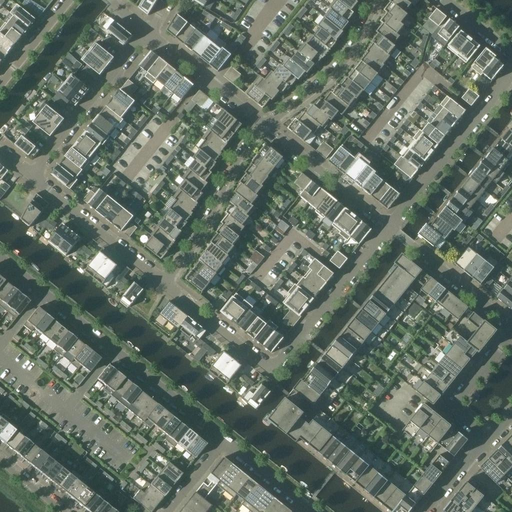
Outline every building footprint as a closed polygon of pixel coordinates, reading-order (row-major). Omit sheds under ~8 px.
[(46,10),(30,0),(25,0),(22,4),(39,18),(46,10)] [(148,16),(157,0),(139,0),(136,6),(148,16)] [(199,4),(191,0),(186,0),(184,3),(195,10),(199,4)] [(249,29),(267,0),(256,0),(241,24),(249,29)] [(299,0),(289,0),(276,15),(284,22),(301,2),(299,0)] [(337,0),(334,0),(328,7),(330,9),(331,9),(348,22),(353,16),(352,15),(354,13),(352,12),(337,0)] [(355,0),(337,0),(352,12),(357,5),(358,3),(355,0)] [(405,0),(387,0),(390,2),(391,1),(404,13),(405,12),(411,4),(410,3),(405,0)] [(387,12),(403,25),(410,16),(405,12),(404,13),(391,1),(390,2),(385,8),(386,8),(384,11),(386,13),(387,12)] [(36,20),(17,4),(10,13),(14,16),(29,28),(36,20)] [(324,17),(325,18),(343,32),(348,26),(347,25),(349,23),(348,22),(331,9),(330,9),(324,17)] [(434,23),(442,13),(437,9),(429,19),(434,23)] [(382,19),(380,22),(382,23),(383,23),(397,34),(404,26),(403,25),(387,12),(386,13),(382,19)] [(434,23),(439,27),(447,17),(442,13),(434,23)] [(176,38),(188,23),(177,15),(167,31),(168,32),(176,38)] [(14,16),(7,24),(22,36),(29,28),(14,16)] [(321,28),(337,42),(342,35),(344,32),(343,32),(325,18),(318,27),(320,29),(321,28)] [(274,31),(282,25),(277,19),(269,25),(274,31)] [(448,43),(460,28),(459,28),(459,27),(451,20),(450,20),(438,35),(448,43)] [(125,45),(133,36),(115,22),(108,31),(125,45)] [(7,24),(5,23),(0,29),(0,32),(15,45),(22,36),(7,24)] [(188,23),(176,38),(184,45),(196,30),(188,23)] [(376,32),(378,33),(393,45),(400,36),(397,34),(383,23),(382,23),(377,29),(378,30),(376,32)] [(196,30),(184,45),(193,52),(205,37),(207,35),(198,28),(196,30)] [(314,37),(331,50),(336,44),(336,43),(337,42),(321,28),(320,29),(314,36),(314,37)] [(468,37),(461,31),(461,32),(461,31),(447,48),(457,56),(471,39),(468,37)] [(15,45),(0,32),(0,46),(9,53),(15,45)] [(390,57),(397,48),(393,45),(378,33),(373,40),(372,42),(373,43),(390,57)] [(108,35),(105,40),(110,44),(114,40),(108,35)] [(323,59),(325,56),(326,57),(331,50),(314,37),(314,36),(312,35),(305,43),(305,44),(323,58),(323,59)] [(213,44),(213,43),(205,37),(193,52),(201,59),(213,44)] [(473,40),(471,39),(457,56),(466,64),(480,47),(479,46),(473,41),(473,40)] [(105,40),(101,44),(107,48),(110,44),(105,40)] [(213,43),(213,44),(201,59),(209,65),(223,49),(215,42),(213,43)] [(95,43),(88,51),(108,67),(115,58),(95,43)] [(305,43),(297,52),(298,52),(315,66),(316,67),(318,64),(318,65),(323,59),(323,58),(305,44),(305,43)] [(383,65),(390,57),(373,43),(368,49),(368,50),(366,52),(367,52),(383,65)] [(0,46),(0,60),(2,62),(9,53),(0,46)] [(232,56),(223,49),(209,65),(218,72),(232,56)] [(481,76),(496,57),(487,50),(486,49),(471,68),(481,76)] [(101,76),(108,67),(88,51),(81,60),(101,76)] [(160,59),(160,58),(152,52),(151,52),(139,66),(148,73),(160,59)] [(310,72),(315,66),(298,52),(292,60),(307,73),(308,74),(310,72)] [(378,75),(379,76),(386,67),(383,65),(367,52),(362,58),(362,59),(360,61),(361,61),(378,75)] [(292,60),(288,57),(281,65),(281,66),(298,79),(298,80),(299,81),(301,79),(302,79),(307,73),(292,60)] [(481,76),(483,74),(492,81),(504,66),(495,59),(496,57),(481,76)] [(168,65),(160,59),(148,73),(145,77),(154,84),(157,80),(156,80),(168,65)] [(77,61),(73,65),(79,69),(82,65),(77,61)] [(356,68),(355,70),(371,83),(378,75),(361,61),(356,67),(356,68)] [(79,69),(73,65),(70,69),(75,74),(79,69)] [(165,87),(177,72),(176,72),(177,72),(169,65),(169,66),(168,65),(156,80),(157,80),(165,87)] [(289,87),(291,88),(292,86),(293,86),(298,80),(298,79),(281,66),(281,65),(274,74),(289,86),(289,87)] [(232,67),(224,77),(228,81),(236,71),(232,67)] [(363,91),(364,92),(371,83),(355,70),(353,72),(353,71),(348,77),(347,78),(364,91),(363,91)] [(233,85),(241,75),(236,71),(228,81),(233,85)] [(185,79),(185,78),(177,72),(165,87),(173,94),(185,79)] [(274,74),(272,72),(265,80),(265,81),(280,93),(282,95),(284,92),(284,93),(289,87),(289,86),(274,74)] [(83,98),(90,89),(72,75),(65,83),(83,98)] [(259,76),(253,84),(271,99),(270,99),(272,101),(274,99),(275,99),(280,93),(265,81),(265,80),(260,76),(259,76)] [(340,86),(357,99),(363,91),(364,91),(347,78),(348,77),(347,77),(346,79),(345,79),(340,85),(340,86)] [(182,101),(194,86),(193,85),(186,79),(185,79),(173,94),(182,101)] [(135,94),(139,89),(128,80),(124,85),(135,94)] [(65,83),(58,92),(76,107),(83,98),(65,83)] [(271,99),(253,84),(245,94),(263,109),(264,108),(270,101),(269,101),(270,99),(271,99)] [(131,99),(135,94),(124,85),(120,90),(121,90),(120,90),(131,99)] [(349,107),(351,109),(358,100),(357,99),(340,86),(340,85),(338,87),(337,87),(332,93),(349,107)] [(480,97),(470,89),(465,94),(475,102),(480,97)] [(129,111),(136,102),(131,99),(120,90),(114,98),(129,111)] [(197,104),(205,94),(200,90),(192,100),(197,104)] [(324,100),(339,112),(338,113),(342,116),(349,107),(332,93),(331,92),(329,94),(324,100)] [(197,104),(201,108),(209,98),(205,94),(197,104)] [(475,102),(465,94),(462,99),(471,107),(475,102)] [(444,108),(459,120),(460,119),(461,117),(465,112),(466,111),(447,96),(440,105),(444,108)] [(114,98),(113,99),(107,106),(107,107),(122,119),(126,114),(129,111),(114,98)] [(324,100),(323,99),(321,101),(320,101),(315,107),(332,120),(331,121),(332,121),(338,113),(339,112),(324,100)] [(184,109),(189,113),(197,104),(192,100),(184,109)] [(61,105),(55,101),(52,105),(57,110),(61,105)] [(58,129),(65,120),(47,105),(40,114),(58,129)] [(315,107),(314,105),(312,108),(311,107),(306,113),(306,114),(323,127),(323,128),(324,129),(331,121),(332,120),(315,107)] [(107,107),(106,107),(100,115),(117,129),(124,120),(122,119),(107,107)] [(453,127),(455,125),(459,120),(444,108),(437,116),(452,128),(453,127)] [(226,112),(218,121),(235,135),(236,133),(237,133),(242,126),(241,126),(242,125),(226,112)] [(312,133),(316,136),(323,128),(323,127),(306,114),(306,113),(305,112),(303,114),(298,120),(297,121),(312,132),(312,133)] [(51,137),(58,129),(40,114),(33,123),(51,137)] [(100,115),(100,116),(100,115),(93,123),(93,124),(110,137),(117,129),(100,115)] [(437,116),(430,125),(445,137),(447,135),(448,134),(452,128),(437,116)] [(289,128),(288,129),(304,142),(312,133),(312,132),(297,121),(298,120),(296,119),(294,121),(288,127),(289,128)] [(235,135),(218,121),(211,130),(211,131),(227,144),(228,143),(228,144),(233,137),(233,136),(235,135)] [(27,122),(24,126),(29,131),(33,126),(27,122)] [(430,125),(428,123),(422,131),(420,130),(439,145),(440,144),(441,142),(445,137),(430,125)] [(101,144),(103,146),(110,137),(93,124),(86,132),(87,132),(86,132),(101,144)] [(20,131),(26,135),(29,131),(24,126),(20,131)] [(132,128),(129,131),(131,133),(135,136),(138,132),(132,128)] [(221,153),(222,153),(227,147),(226,146),(228,144),(227,144),(211,131),(211,130),(210,129),(202,138),(205,141),(206,140),(221,153)] [(439,145),(420,130),(413,138),(432,154),(434,152),(434,151),(439,145)] [(511,132),(509,130),(501,140),(511,148),(511,132)] [(86,132),(81,138),(79,140),(95,152),(101,144),(86,132)] [(33,160),(40,151),(22,136),(15,145),(33,160)] [(430,156),(432,154),(413,138),(413,139),(414,140),(408,148),(425,162),(430,156)] [(79,140),(77,142),(78,143),(73,148),(73,149),(88,161),(95,152),(79,140)] [(222,153),(221,153),(206,140),(205,141),(198,149),(200,150),(215,162),(217,160),(217,161),(221,156),(220,156),(222,153)] [(511,161),(511,148),(501,140),(494,149),(510,163),(511,161)] [(316,152),(321,156),(329,146),(324,142),(316,152)] [(275,168),(283,159),(283,158),(267,145),(266,146),(265,145),(260,152),(261,153),(259,154),(275,168)] [(351,152),(342,145),(329,162),(337,169),(351,152)] [(326,159),(334,150),(329,146),(321,156),(326,159)] [(425,162),(408,148),(401,157),(418,170),(419,169),(420,167),(425,162)] [(83,171),(90,162),(88,161),(73,149),(72,149),(66,157),(83,171)] [(510,163),(494,149),(486,159),(504,174),(505,174),(503,172),(510,163)] [(200,150),(193,159),(196,161),(210,172),(210,171),(211,170),(212,170),(216,166),(215,165),(217,163),(215,162),(200,150)] [(337,169),(346,176),(358,161),(350,154),(351,152),(337,169)] [(268,177),(275,168),(259,154),(258,155),(253,161),(253,162),(252,164),(268,177)] [(76,179),(83,171),(66,157),(59,165),(59,166),(76,179)] [(418,170),(401,157),(394,165),(395,166),(399,169),(403,173),(408,177),(411,179),(411,178),(411,179),(412,177),(414,176),(418,170)] [(346,176),(354,182),(368,166),(360,159),(358,161),(346,176)] [(504,174),(486,159),(478,169),(496,184),(504,174)] [(210,172),(196,161),(190,169),(206,182),(211,176),(211,175),(212,173),(210,171),(210,172)] [(0,179),(1,180),(9,171),(0,164),(0,179)] [(262,186),(269,177),(268,177),(252,164),(251,164),(246,170),(247,171),(245,173),(262,186)] [(70,190),(78,180),(76,179),(59,166),(51,175),(70,190)] [(362,189),(376,172),(368,166),(354,182),(362,189)] [(202,192),(207,186),(206,186),(208,184),(206,182),(190,169),(182,178),(185,180),(185,179),(202,193),(202,192)] [(496,184),(478,169),(470,179),(487,192),(494,183),(496,184)] [(362,189),(371,196),(383,181),(375,175),(377,173),(376,172),(362,189)] [(242,184),(258,197),(259,197),(265,188),(262,186),(245,173),(246,174),(241,180),(240,183),(242,184)] [(294,183),(299,187),(307,177),(302,173),(301,174),(294,183)] [(312,181),(307,177),(299,187),(304,191),(312,181)] [(202,193),(185,179),(185,180),(178,188),(180,190),(180,189),(197,203),(202,196),(204,194),(202,192),(202,193)] [(487,192),(470,179),(462,188),(477,201),(485,191),(487,193),(487,192)] [(312,181),(304,191),(300,196),(300,197),(308,203),(321,188),(312,181)] [(371,196),(379,203),(391,188),(383,181),(371,196)] [(5,182),(1,188),(6,192),(10,187),(5,182)] [(242,184),(240,186),(240,185),(236,190),(237,190),(235,192),(237,194),(251,205),(252,205),(258,197),(242,184)] [(308,203),(316,210),(317,210),(329,195),(328,194),(322,189),(321,188),(308,203)] [(388,210),(400,195),(391,188),(379,203),(387,210),(388,209),(388,210)] [(477,201),(462,188),(454,198),(469,210),(477,201)] [(96,194),(88,204),(96,211),(109,196),(100,189),(99,190),(96,194)] [(197,203),(180,189),(180,190),(173,198),(176,201),(177,200),(191,212),(192,212),(193,211),(197,206),(198,204),(197,203)] [(83,200),(88,204),(96,194),(93,192),(91,190),(83,200)] [(36,193),(33,200),(21,220),(30,227),(49,204),(36,193)] [(237,194),(231,200),(232,200),(230,203),(233,205),(233,204),(249,217),(256,208),(252,205),(251,205),(237,194)] [(324,219),(325,217),(337,202),(337,201),(330,196),(329,195),(317,210),(316,210),(315,212),(324,219)] [(96,211),(105,218),(117,203),(109,196),(96,211)] [(469,210),(454,198),(446,208),(463,222),(465,223),(473,213),(469,210)] [(191,212),(177,200),(176,201),(170,209),(171,210),(186,222),(187,222),(188,220),(188,221),(192,216),(191,216),(193,213),(192,212),(191,212)] [(337,202),(325,217),(333,223),(334,224),(346,209),(345,208),(346,208),(338,202),(337,202)] [(125,210),(117,203),(105,218),(113,225),(125,210)] [(228,214),(245,228),(245,227),(244,227),(251,219),(249,217),(233,204),(233,205),(231,206),(227,210),(228,211),(226,213),(227,214),(228,214)] [(125,210),(113,225),(122,232),(137,214),(128,207),(125,210)] [(438,218),(455,231),(463,222),(446,208),(438,218)] [(332,225),(340,232),(354,215),(352,213),(346,209),(334,224),(333,223),(332,225)] [(186,222),(171,210),(165,218),(164,218),(181,232),(182,232),(186,226),(188,223),(187,222),(186,222)] [(238,236),(245,228),(228,214),(227,214),(222,221),(223,221),(221,223),(222,224),(223,224),(238,236)] [(52,220),(47,215),(44,219),(49,223),(52,220)] [(347,241),(351,237),(350,237),(362,222),(356,217),(357,217),(354,215),(340,232),(339,234),(347,241)] [(176,241),(181,235),(180,234),(182,232),(181,232),(164,218),(165,218),(164,217),(157,226),(157,227),(158,227),(176,241)] [(455,231),(438,218),(430,227),(445,240),(453,230),(455,232),(455,231)] [(57,224),(52,220),(49,223),(54,228),(57,224)] [(362,222),(350,237),(351,237),(359,245),(360,245),(372,230),(371,230),(371,229),(363,222),(363,223),(362,222)] [(475,223),(471,228),(475,231),(479,226),(475,223)] [(72,231),(63,224),(49,242),(58,249),(72,231)] [(129,238),(137,228),(132,224),(124,234),(129,238)] [(223,224),(222,224),(217,230),(218,231),(216,233),(217,234),(217,233),(233,246),(238,240),(240,237),(238,236),(223,224)] [(445,240),(430,227),(427,225),(421,231),(419,235),(434,247),(441,237),(445,240)] [(176,241),(158,227),(157,227),(150,235),(153,237),(169,250),(169,249),(170,248),(171,248),(175,244),(174,243),(176,241)] [(58,249),(66,256),(81,238),(72,231),(58,249)] [(217,233),(217,234),(212,240),(213,240),(211,242),(212,243),(229,257),(237,248),(233,246),(217,233)] [(145,247),(161,260),(162,259),(163,259),(168,252),(170,250),(169,249),(169,250),(153,237),(145,247)] [(212,243),(211,245),(210,245),(206,249),(207,250),(205,252),(206,253),(206,252),(222,265),(222,264),(229,257),(212,243)] [(88,249),(82,244),(80,248),(85,253),(88,249)] [(469,247),(463,254),(455,264),(464,271),(477,254),(469,247)] [(113,255),(104,248),(85,271),(94,279),(110,259),(109,259),(113,255)] [(322,255),(326,258),(330,254),(326,250),(325,251),(323,253),(322,255)] [(455,264),(463,254),(461,252),(459,251),(458,250),(450,260),(455,264)] [(334,256),(344,264),(348,259),(347,259),(338,251),(334,256)] [(206,252),(206,253),(205,254),(204,254),(200,258),(201,259),(199,261),(217,275),(216,275),(217,276),(218,275),(225,267),(222,264),(222,265),(206,252)] [(472,278),(486,261),(477,254),(464,271),(472,278)] [(407,273),(415,280),(422,271),(403,255),(395,263),(407,273)] [(344,264),(334,256),(330,261),(340,269),(344,264)] [(110,259),(94,279),(106,288),(116,276),(112,273),(118,266),(110,259)] [(308,268),(310,269),(327,283),(327,282),(327,283),(331,278),(333,276),(334,275),(333,275),(334,274),(315,259),(308,268)] [(199,261),(194,267),(195,268),(193,269),(210,283),(211,282),(210,282),(216,275),(217,275),(199,261)] [(494,268),(486,261),(472,278),(480,285),(481,285),(494,268)] [(407,273),(395,263),(388,272),(391,274),(400,281),(408,288),(409,288),(415,280),(407,273)] [(186,280),(202,292),(202,293),(207,287),(210,283),(193,269),(193,270),(194,270),(192,272),(192,271),(186,278),(187,278),(186,280)] [(310,269),(303,278),(320,291),(321,290),(323,288),(327,283),(310,269)] [(121,282),(124,278),(120,274),(115,280),(119,283),(121,281),(121,282)] [(384,283),(393,290),(401,297),(408,288),(400,281),(391,274),(384,283)] [(320,291),(303,278),(297,286),(313,299),(314,299),(315,298),(316,296),(316,295),(317,296),(320,291)] [(429,296),(439,284),(431,278),(421,290),(429,296)] [(4,281),(0,285),(0,303),(13,287),(12,287),(9,285),(4,281)] [(127,308),(129,307),(129,308),(144,290),(135,283),(120,300),(121,301),(120,303),(127,308)] [(393,290),(384,283),(377,292),(385,299),(393,306),(394,306),(401,297),(393,290)] [(290,294),(307,308),(309,306),(308,306),(309,305),(313,300),(313,299),(297,286),(295,284),(288,293),(290,295),(290,294)] [(436,302),(446,290),(439,284),(429,296),(436,302)] [(0,303),(0,306),(7,312),(21,294),(17,291),(13,287),(0,303)] [(511,296),(504,289),(502,288),(495,297),(511,310),(511,309),(511,296)] [(443,308),(453,296),(446,290),(436,302),(443,308)] [(370,301),(378,308),(387,315),(394,306),(393,306),(385,299),(377,292),(370,301)] [(245,300),(237,294),(236,293),(221,312),(222,312),(221,312),(227,317),(227,318),(229,319),(245,300)] [(21,294),(7,312),(15,319),(28,304),(30,301),(29,301),(26,298),(21,294)] [(307,308),(290,294),(290,295),(283,302),(283,303),(284,304),(291,310),(301,318),(301,317),(300,316),(304,311),(305,310),(305,311),(307,308)] [(222,296),(214,306),(219,310),(227,300),(222,297),(222,296)] [(451,314),(461,302),(453,296),(443,308),(451,314)] [(238,326),(250,311),(253,307),(245,300),(229,319),(232,321),(238,326)] [(378,308),(370,301),(362,310),(371,317),(379,324),(387,315),(378,308)] [(181,326),(188,317),(189,317),(170,302),(155,321),(163,328),(168,321),(178,330),(181,326)] [(451,314),(458,321),(469,308),(461,302),(451,314)] [(410,308),(417,313),(420,308),(414,303),(410,308)] [(45,314),(42,311),(38,308),(35,310),(23,325),(31,332),(45,314)] [(287,314),(297,322),(301,318),(291,310),(287,314)] [(364,326),(372,333),(379,324),(371,317),(362,310),(355,319),(364,326)] [(246,333),(259,318),(258,317),(250,311),(238,326),(244,330),(245,331),(246,332),(246,333)] [(474,313),(468,321),(479,330),(480,330),(486,322),(474,313)] [(45,314),(31,332),(31,331),(34,328),(41,334),(53,320),(52,320),(49,317),(45,314)] [(287,314),(283,319),(292,327),(293,327),(297,322),(287,314)] [(260,316),(258,317),(259,318),(246,333),(247,333),(248,334),(249,335),(250,335),(250,336),(251,336),(252,336),(251,337),(252,337),(253,338),(253,339),(253,338),(254,339),(255,339),(268,323),(268,322),(260,316)] [(181,326),(183,327),(180,330),(190,338),(193,335),(199,340),(207,331),(189,317),(188,317),(181,326)] [(356,335),(365,342),(372,333),(364,326),(355,319),(348,328),(356,335)] [(57,323),(53,320),(41,334),(49,340),(60,326),(57,323)] [(263,346),(275,331),(276,331),(279,328),(270,321),(268,322),(268,323),(255,339),(255,340),(263,346)] [(469,343),(468,343),(478,351),(477,351),(479,353),(497,331),(486,322),(480,330),(479,330),(469,343)] [(60,326),(49,340),(56,346),(53,350),(68,332),(67,332),(64,329),(60,326)] [(349,344),(357,351),(365,342),(356,335),(348,328),(340,337),(349,344)] [(272,353),(284,338),(276,331),(275,331),(263,346),(271,353),(272,353)] [(72,336),(68,332),(53,350),(62,357),(76,339),(75,338),(72,336)] [(461,336),(453,346),(470,360),(477,351),(478,351),(468,343),(469,343),(461,336)] [(333,346),(342,353),(350,360),(357,351),(349,344),(340,337),(333,346)] [(81,343),(76,339),(62,357),(65,353),(73,359),(70,363),(84,346),(84,345),(81,343)] [(210,348),(205,343),(200,350),(205,354),(207,351),(210,348)] [(84,346),(70,363),(72,365),(77,369),(92,352),(92,351),(89,349),(84,346)] [(342,353),(333,346),(326,355),(334,362),(343,369),(350,360),(342,353)] [(453,346),(446,355),(463,369),(470,360),(453,346)] [(210,348),(207,351),(208,352),(211,354),(213,356),(216,352),(211,348),(210,348)] [(97,356),(92,352),(77,369),(78,370),(81,366),(89,373),(99,361),(100,359),(100,358),(97,356)] [(233,359),(225,352),(209,371),(218,379),(234,359),(233,359)] [(236,355),(233,359),(234,359),(218,379),(226,385),(245,362),(236,355)] [(318,364),(327,371),(335,378),(343,369),(334,362),(326,355),(318,364)] [(446,355),(438,364),(456,378),(463,369),(446,355)] [(422,366),(419,363),(413,370),(416,373),(417,373),(422,366)] [(327,371),(318,364),(311,373),(320,380),(328,387),(335,378),(327,371)] [(448,387),(456,378),(438,364),(431,373),(448,387)] [(105,386),(117,372),(108,365),(97,379),(105,386)] [(121,375),(117,372),(105,386),(113,392),(110,396),(124,378),(121,375)] [(304,382),(312,389),(321,396),(328,387),(320,380),(311,373),(304,382)] [(431,373),(424,382),(441,396),(448,387),(431,373)] [(249,379),(244,374),(241,378),(246,382),(249,379)] [(413,377),(410,374),(404,381),(405,382),(408,384),(414,377),(413,377)] [(128,381),(124,378),(110,396),(117,402),(132,384),(128,381)] [(246,382),(252,387),(255,383),(249,379),(246,382)] [(293,389),(305,399),(313,405),(321,396),(312,389),(304,382),(301,380),(293,389)] [(441,396),(424,382),(416,391),(433,405),(441,396)] [(126,409),(140,391),(137,388),(132,384),(117,402),(126,409)] [(257,410),(271,392),(262,385),(254,395),(249,391),(243,398),(248,402),(247,403),(257,410)] [(293,389),(290,394),(301,403),(305,399),(293,389)] [(145,395),(140,391),(126,409),(134,415),(149,398),(145,395)] [(267,419),(286,435),(296,423),(297,423),(305,413),(286,397),(267,419)] [(134,415),(143,422),(157,404),(154,402),(149,398),(134,415)] [(157,404),(143,422),(146,419),(153,425),(164,410),(161,408),(157,404)] [(424,404),(410,421),(420,429),(433,412),(424,404)] [(169,414),(164,410),(153,425),(160,431),(172,416),(169,414)] [(442,419),(433,412),(420,429),(429,436),(442,419)] [(300,438),(306,430),(305,430),(313,420),(305,413),(297,423),(296,423),(286,435),(296,443),(300,438)] [(3,414),(0,417),(0,432),(10,420),(3,414)] [(176,420),(172,416),(160,431),(168,437),(179,423),(176,420)] [(429,436),(438,443),(451,426),(442,419),(429,436)] [(18,427),(10,420),(0,432),(0,440),(5,444),(18,427)] [(300,438),(309,445),(323,428),(313,420),(305,430),(306,430),(300,438)] [(184,426),(179,423),(168,437),(165,440),(173,447),(176,443),(188,429),(184,426)] [(468,440),(451,426),(438,443),(455,457),(468,440)] [(19,427),(18,427),(5,444),(13,451),(24,437),(16,431),(19,427)] [(323,428),(309,445),(318,453),(332,436),(323,428)] [(193,433),(188,429),(176,443),(185,450),(196,436),(193,433)] [(403,430),(400,434),(409,441),(412,438),(403,430)] [(197,437),(196,436),(185,450),(195,458),(206,444),(197,437)] [(318,453),(328,460),(342,443),(332,436),(318,453)] [(24,437),(13,451),(16,453),(21,457),(32,444),(24,437)] [(342,443),(328,460),(337,468),(351,451),(342,443)] [(511,448),(506,443),(505,443),(503,445),(497,451),(511,465),(511,448)] [(40,450),(32,444),(21,457),(24,460),(29,464),(40,450)] [(32,466),(36,470),(47,456),(40,450),(29,464),(32,466)] [(337,468),(346,475),(360,458),(351,451),(337,468)] [(511,467),(511,465),(497,451),(489,460),(505,475),(511,467)] [(432,465),(425,473),(423,476),(433,484),(442,473),(450,463),(440,455),(439,455),(432,465)] [(54,462),(47,456),(36,470),(44,476),(58,459),(57,458),(54,462)] [(217,484),(233,464),(225,457),(208,478),(212,482),(216,485),(217,484)] [(360,458),(346,475),(356,483),(370,466),(360,458)] [(58,459),(44,476),(47,478),(51,482),(65,465),(58,459)] [(505,475),(489,460),(488,460),(486,462),(480,468),(496,484),(505,475)] [(172,466),(182,474),(186,469),(176,461),(172,466)] [(172,466),(169,463),(168,462),(162,470),(176,481),(182,474),(172,466)] [(217,484),(225,491),(242,471),(233,464),(217,484)] [(73,471),(65,465),(51,482),(59,488),(73,471)] [(356,483),(365,490),(379,473),(370,466),(356,483)] [(156,477),(170,489),(176,481),(162,470),(156,477)] [(73,471),(59,488),(64,492),(66,494),(77,480),(70,475),(73,471)] [(237,494),(250,478),(242,471),(225,491),(234,498),(237,495),(237,494)] [(379,473),(365,490),(374,498),(388,481),(379,473)] [(433,484),(423,476),(417,483),(414,487),(406,496),(407,496),(416,504),(417,504),(424,495),(433,484)] [(164,496),(170,489),(156,477),(150,485),(146,482),(164,496)] [(471,477),(467,482),(472,486),(476,481),(471,477)] [(245,501),(259,485),(250,478),(237,494),(237,495),(245,501)] [(85,487),(77,480),(66,494),(67,494),(69,496),(74,501),(85,487)] [(388,481),(374,498),(384,506),(398,489),(388,481)] [(476,481),(472,486),(476,490),(480,485),(476,481)] [(139,490),(157,505),(164,496),(146,482),(139,490)] [(208,486),(204,483),(200,487),(209,495),(216,485),(212,482),(208,486)] [(466,484),(464,486),(459,492),(477,506),(484,497),(476,490),(472,486),(467,482),(466,484)] [(251,511),(267,491),(259,485),(245,501),(242,505),(251,511)] [(85,487),(74,501),(75,501),(78,503),(83,507),(97,490),(96,490),(93,494),(85,487)] [(205,500),(205,499),(207,497),(209,495),(200,487),(196,492),(202,498),(205,500)] [(407,496),(406,496),(398,489),(384,506),(391,511),(393,511),(400,504),(407,496)] [(93,511),(105,497),(97,490),(83,507),(84,508),(86,510),(88,511),(93,511)] [(139,490),(132,499),(137,503),(140,505),(148,511),(151,511),(157,505),(139,490)] [(250,511),(264,511),(275,498),(267,491),(251,511),(250,511)] [(207,511),(213,505),(205,499),(205,500),(202,498),(196,492),(189,501),(201,511),(202,511),(207,511)] [(471,511),(477,506),(459,492),(452,501),(464,511),(471,511)] [(410,511),(417,504),(416,504),(407,496),(400,504),(393,511),(410,511)] [(106,511),(111,508),(102,501),(105,497),(93,511),(106,511)] [(278,511),(284,505),(275,498),(264,511),(278,511)] [(202,511),(201,511),(189,501),(182,509),(185,511),(202,511)] [(464,511),(452,501),(444,511),(445,511),(464,511)]
